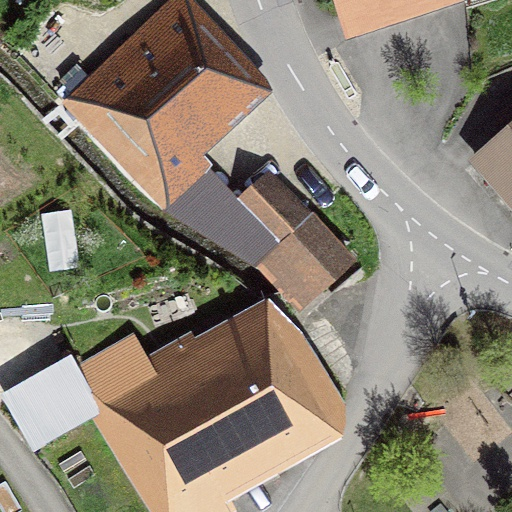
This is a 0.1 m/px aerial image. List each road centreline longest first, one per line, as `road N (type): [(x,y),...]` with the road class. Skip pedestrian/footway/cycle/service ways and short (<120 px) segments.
road 1 (tertiary): [(258,0),(302,88),(353,158),(435,241)]
road 2 (residential): [(308,511),(390,366),(435,241)]
